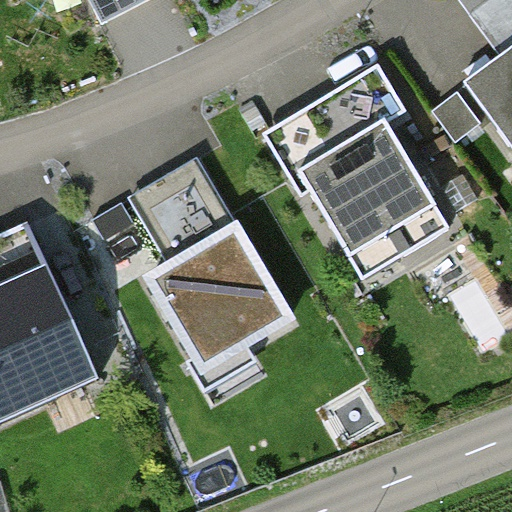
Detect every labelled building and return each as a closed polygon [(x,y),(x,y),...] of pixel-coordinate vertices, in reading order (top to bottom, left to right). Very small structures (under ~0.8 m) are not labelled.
[(89,0),(104,27),(157,0),(89,0)] [(511,0),(456,0),(495,56),(458,82),(511,159),(511,158),(511,0)] [(377,73),(261,141),(286,185),(304,174),(367,281),(443,236),(383,132),(404,120),(377,73)] [(293,328),(194,165),(128,205),(167,269),(139,285),(199,384),(293,328)] [(0,442),(111,392),(34,221),(0,236),(0,442)] [(0,511),(15,511),(10,480),(0,481),(0,511)]
